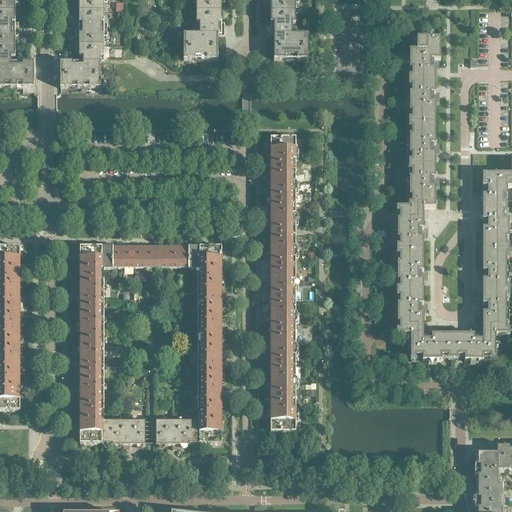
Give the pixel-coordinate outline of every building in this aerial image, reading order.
[(19,4),(18,0),(0,0),(0,14),(15,14),(15,4),(19,4)] [(107,4),(107,0),(75,0),(76,4),(79,4),(79,15),(104,15),(104,4),(107,4)] [(225,4),(224,0),(193,0),(193,4),(196,4),(196,14),(221,14),(221,4),(225,4)] [(299,4),(298,0),(267,0),(267,4),(270,4),(270,15),(296,15),(296,4),(299,4)] [(19,38),(19,25),(15,25),(15,14),(0,14),(0,48),(15,48),(15,38),(19,38)] [(218,62),(218,38),(225,38),(225,25),(221,25),(221,14),(196,14),(196,25),(193,25),(193,37),(184,37),(184,62),(195,62),(195,58),(206,58),(206,62),(218,62)] [(107,38),(107,31),(107,25),(104,25),(104,15),(79,15),(79,25),(76,25),(76,38),(79,38),(79,48),(104,48),(104,38),(107,38)] [(308,62),(308,37),(299,37),(299,25),(296,25),(296,15),(270,15),(271,25),(267,25),(267,38),(274,38),(274,62),(286,62),(286,58),(291,58),(296,58),(296,62),(308,62)] [(441,62),(441,40),(417,40),(417,52),(409,52),(409,78),(409,83),(436,83),(436,70),(434,70),(434,66),(439,66),(439,62),(441,62)] [(0,89),(34,90),(34,65),(22,65),(22,68),(17,68),(17,65),(15,65),(15,63),(15,48),(0,48),(0,89)] [(101,90),(101,66),(101,62),(101,60),(104,60),(104,48),(79,48),(79,60),(83,60),(83,62),(83,65),(77,65),(77,68),(72,68),(72,65),(60,65),(60,90),(101,90)] [(439,104),(439,100),(434,100),(434,96),(436,96),(436,83),(409,83),(409,88),(409,113),(412,113),(412,125),(436,125),(436,104),(439,104)] [(436,146),(436,125),(412,125),(412,137),(406,137),(406,150),(406,156),(412,156),(412,167),(436,167),(436,155),(434,155),(434,151),(439,151),(439,146),(436,146)] [(299,161),(299,153),(297,151),(296,151),(296,140),(271,140),(271,157),(267,157),(267,163),(271,163),(271,173),(296,173),(296,163),(297,163),(299,161)] [(436,210),(436,189),(439,189),(439,184),(434,184),(434,180),(436,180),(436,167),(412,167),(412,179),(406,179),(406,198),(412,198),(412,209),(400,209),(400,218),(400,221),(394,221),(394,240),(400,240),(400,252),(424,252),(424,239),(422,239),(422,235),(427,235),(427,231),(424,231),(424,218),(424,210),(436,210)] [(299,194),(299,185),(297,184),(296,184),(296,173),(271,173),(271,184),(267,184),(267,190),(271,190),(271,206),(296,206),(296,195),(297,195),(299,194)] [(504,221),(504,210),(504,189),(511,189),(511,186),(511,187),(511,176),(483,176),(483,189),(479,189),(479,193),(485,193),(485,197),(483,197),(482,221),(483,222),(485,222),(485,226),(479,226),(479,231),(482,231),(483,252),(506,252),(506,240),(509,240),(509,221),(504,221)] [(296,249),(296,237),(296,228),(297,228),(299,226),(299,217),(297,216),(296,216),(296,206),(271,206),(271,221),(267,221),(267,228),(271,228),(271,238),(271,254),(267,254),(267,260),(271,260),(271,271),(296,271),(296,261),(297,261),(299,259),(299,250),(297,249),(296,249)] [(0,281),(20,282),(20,249),(0,249),(0,281)] [(113,272),(113,270),(113,249),(80,249),(80,282),(101,282),(101,272),(113,272)] [(124,270),(124,249),(113,249),(113,270),(124,270)] [(135,270),(135,249),(124,249),(124,270),(135,270)] [(167,270),(167,249),(135,249),(135,270),(167,270)] [(177,270),(177,249),(167,249),(167,270),(177,270)] [(188,270),(188,249),(177,249),(177,270),(188,270)] [(222,282),(222,249),(188,249),(188,270),(188,272),(201,272),(201,282),(222,282)] [(424,273),(424,252),(400,252),(400,264),(394,264),(394,273),(394,283),(400,283),(400,294),(424,294),(424,282),(422,282),(422,280),(422,278),(427,278),(427,273),(424,273)] [(509,289),(509,264),(506,264),(506,252),(483,252),(483,273),(479,273),(479,278),(485,278),(485,282),(483,282),(483,294),(510,294),(510,289),(509,289)] [(299,291),(299,283),(297,281),(296,281),(296,271),(271,271),(271,281),(267,281),(267,287),(271,287),(271,303),(296,303),(296,293),(297,293),(299,291)] [(24,304),(24,299),(20,299),(20,282),(0,281),(0,315),(20,315),(20,304),(24,304)] [(104,315),(104,282),(101,282),(80,282),(80,299),(76,299),(76,305),(80,305),(80,315),(104,315)] [(226,304),(226,298),(222,298),(222,282),(201,282),(198,282),(198,315),(222,315),(222,304),(226,304)] [(424,337),(424,334),(424,315),(427,315),(427,311),(422,311),(422,307),(424,307),(424,294),(400,294),(400,306),(394,306),(394,325),(400,325),(400,337),(411,337),(424,337)] [(509,325),(509,306),(509,299),(510,299),(510,294),(483,294),(483,307),(485,307),(485,311),(479,311),(479,315),(482,315),(482,334),(482,337),(495,337),(506,337),(506,325),(509,325)] [(299,324),(299,315),(297,314),(296,314),(296,303),(271,303),(271,320),(267,320),(267,326),(271,326),(271,336),(296,336),(296,326),(297,326),(299,324)] [(24,332),(24,326),(20,326),(20,315),(0,315),(0,347),(20,347),(20,332),(24,332)] [(104,348),(104,326),(104,315),(80,315),(80,325),(76,325),(76,332),(80,332),(80,348),(104,348)] [(226,331),(226,326),(226,325),(222,325),(222,315),(198,315),(198,347),(222,347),(222,331),(226,331)] [(496,358),(495,337),(482,337),(482,334),(479,334),(479,336),(474,336),(474,337),(460,337),(432,337),(432,336),(427,336),(427,334),(424,334),(424,337),(411,337),(411,358),(423,358),(423,363),(442,363),(442,358),(453,358),(460,358),(464,358),(464,363),(484,363),(484,358),(496,358)] [(299,357),(299,348),(297,346),(296,346),(296,336),(271,336),(271,346),(267,346),(267,353),(271,353),(271,369),(296,369),(296,358),(297,358),(299,357)] [(24,364),(24,358),(20,358),(20,347),(0,347),(0,380),(20,380),(20,364),(24,364)] [(226,370),(226,364),(222,364),(222,347),(198,347),(198,380),(221,380),(221,370),(226,370)] [(104,380),(104,348),(80,348),(80,364),(76,364),(76,370),(80,370),(80,380),(104,380)] [(299,390),(299,381),(297,379),(296,379),(296,369),(271,369),(271,385),(267,385),(267,391),(271,391),(271,401),(296,401),(296,391),(297,391),(299,390)] [(0,413),(20,413),(20,380),(0,380),(0,413)] [(104,413),(104,391),(104,380),(80,380),(80,391),(76,391),(76,397),(80,397),(80,413),(101,413),(104,413)] [(226,397),(226,391),(222,391),(221,380),(198,380),(198,413),(201,413),(222,413),(222,397),(226,397)] [(299,422),(299,413),(297,412),(296,412),(296,401),(271,401),(271,412),(267,412),(267,418),(271,418),(271,434),(296,434),(296,423),(297,423),(299,422)] [(112,446),(112,424),(101,423),(101,413),(80,413),(80,446),(112,446)] [(222,446),(222,413),(201,413),(201,424),(189,424),(189,446),(222,446)] [(146,448),(146,424),(112,424),(112,446),(112,448),(123,448),(123,452),(129,452),(129,448),(146,448)] [(189,448),(189,446),(189,424),(156,424),(156,448),(172,448),(172,452),(178,452),(178,448),(189,448)] [(511,473),(511,447),(510,448),(509,449),(497,449),(497,456),(497,473),(498,473),(511,473)] [(497,473),(497,456),(478,456),(478,468),(480,468),(480,472),(476,472),(476,473),(476,476),(478,478),(478,489),(498,489),(498,488),(498,473),(497,473)] [(500,510),(500,500),(502,500),(502,488),(498,488),(498,489),(478,489),(478,500),(476,501),(476,505),(477,505),(480,505),(480,510),(478,510),(477,511),(507,511),(508,510),(500,510)]
